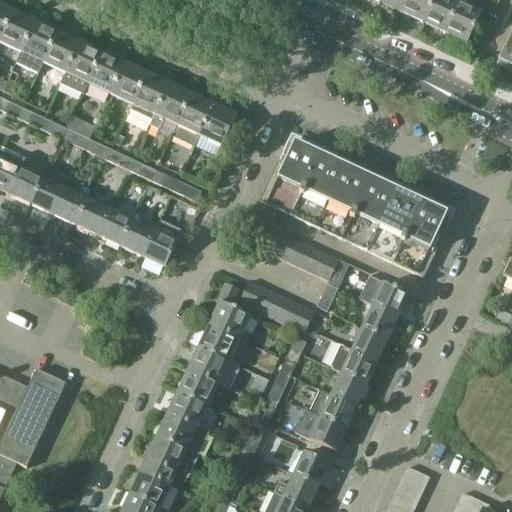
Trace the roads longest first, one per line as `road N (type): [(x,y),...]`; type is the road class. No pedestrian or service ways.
road 1 (residential): [(358,511),(505,198)]
road 2 (residential): [(505,198),(280,94)]
road 3 (residential): [(178,314),(280,94)]
road 4 (residential): [(280,94),(74,0)]
road 5 (tertiary): [(511,120),(310,28)]
road 6 (residential): [(85,511),(178,314)]
road 7 (residential): [(178,314),(0,230)]
